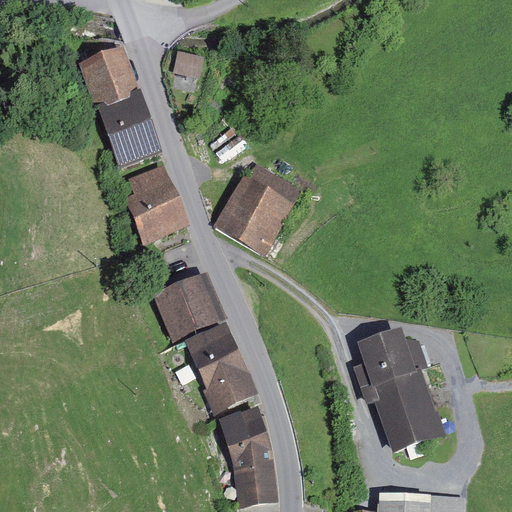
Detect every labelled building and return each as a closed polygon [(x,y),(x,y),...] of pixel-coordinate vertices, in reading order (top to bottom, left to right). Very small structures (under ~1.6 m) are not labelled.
[(126,51),(81,66),(98,118),(117,174),(162,159),(126,51)] [(179,54),(174,75),(201,82),(207,61),(179,54)] [(301,194),(253,166),(218,227),(266,254),(301,194)] [(163,169),(118,186),(144,252),(188,235),(163,169)] [(208,278),(159,300),(213,422),(262,400),(208,278)] [(401,332),(351,348),(385,458),(436,442),(401,332)] [(257,410),(220,427),(234,465),(237,511),(242,511),(279,507),(271,437),(257,410)] [(464,511),(465,502),(376,497),(374,511),(464,511)]
